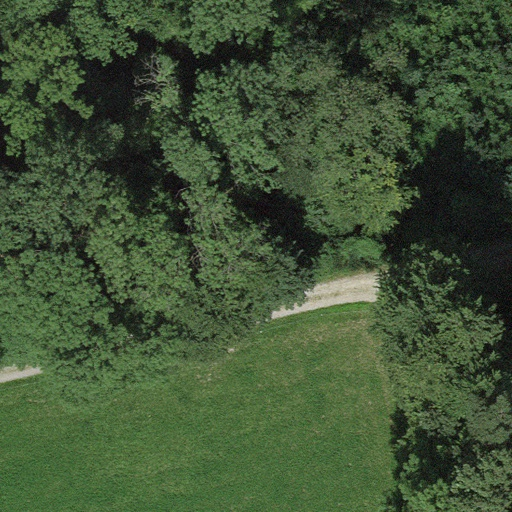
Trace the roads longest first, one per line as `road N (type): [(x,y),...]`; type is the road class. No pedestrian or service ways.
road 1 (track): [(0,375),(312,299)]
road 2 (track): [(312,299),(374,511)]
road 3 (track): [(511,253),(312,299)]
